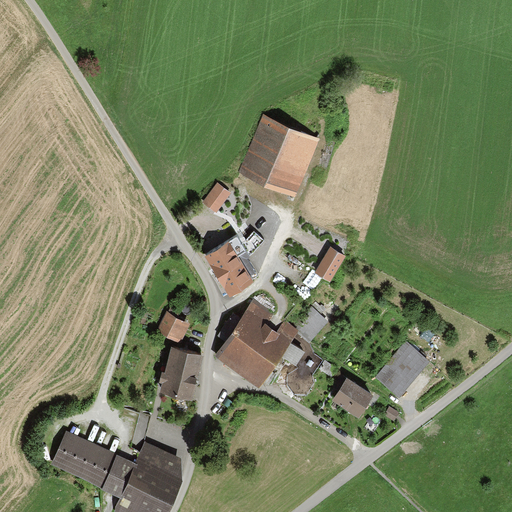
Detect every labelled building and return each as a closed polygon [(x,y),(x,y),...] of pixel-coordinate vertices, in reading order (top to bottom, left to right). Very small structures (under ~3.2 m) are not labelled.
[(319,133),(267,112),(243,172),(295,193),(319,133)] [(231,191),(218,181),(203,201),(216,211),(231,191)] [(246,255),(255,250),(265,237),(254,228),(246,238),(240,230),(207,250),(231,289),(257,272),(246,255)] [(345,253),(330,244),(315,269),(330,278),(345,253)] [(254,297),(215,352),(259,383),(281,353),(295,363),(305,348),(291,337),(298,327),(285,318),(279,327),(272,322),(278,314),(254,297)] [(191,320),(167,309),(158,328),(181,339),(191,320)] [(406,339),(375,374),(398,394),(429,359),(406,339)] [(204,348),(172,341),(165,368),(163,367),(160,377),(163,378),(161,387),(192,394),(204,348)] [(372,390),(347,373),(332,396),(358,412),(372,390)] [(389,405),(384,414),(394,419),(399,411),(389,405)] [(116,500),(132,464),(111,454),(112,452),(64,428),(48,461),(98,487),(97,490),(116,500)] [(116,500),(112,510),(116,511),(165,511),(166,511),(177,484),(178,459),(142,442),(132,464),(116,500)]
